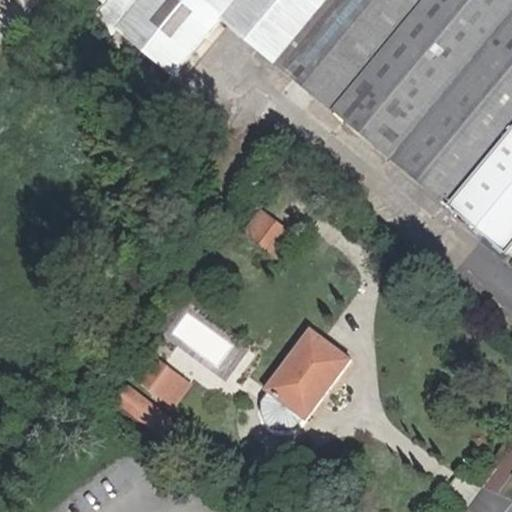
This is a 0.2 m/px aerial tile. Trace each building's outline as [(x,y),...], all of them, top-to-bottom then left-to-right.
[(145,0),(101,0),(107,4),(128,21),(145,0)] [(223,17),(237,0),(145,0),(128,21),(182,66),(223,17)] [(237,0),(223,17),(278,63),(329,0),(237,0)] [(511,250),(511,0),(329,0),(278,63),(508,255),(511,250)] [(128,21),(107,4),(103,11),(114,37),(128,21)] [(166,107),(176,93),(166,85),(156,99),(166,107)] [(298,162),(279,146),(268,162),(287,178),(298,162)] [(292,235),(263,213),(247,234),(277,256),(292,235)] [(307,420),(352,360),(312,330),(267,391),(270,393),(263,402),(263,413),(267,423),(276,430),(287,431),(297,427),(304,418),(307,420)] [(154,377),(163,365),(154,358),(144,370),(154,377)] [(159,394),(175,374),(163,365),(154,377),(144,370),(139,379),(159,394)] [(175,406),(190,386),(175,374),(159,394),(175,406)] [(173,423),(130,390),(120,402),(163,436),(173,423)]
